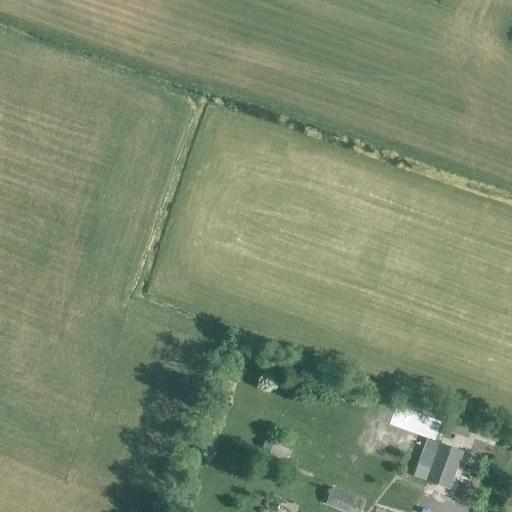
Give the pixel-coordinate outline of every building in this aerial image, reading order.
[(501,433),(479,425),(475,436),(497,444),(501,433)] [(273,445),(274,443),(266,439),(261,450),(269,453),(273,445)] [(424,481),(449,490),(462,452),(437,443),(424,481)] [(358,511),(363,500),(332,488),(326,505),(344,511),(358,511)] [(435,497),(432,507),(448,511),(451,502),(435,497)]
